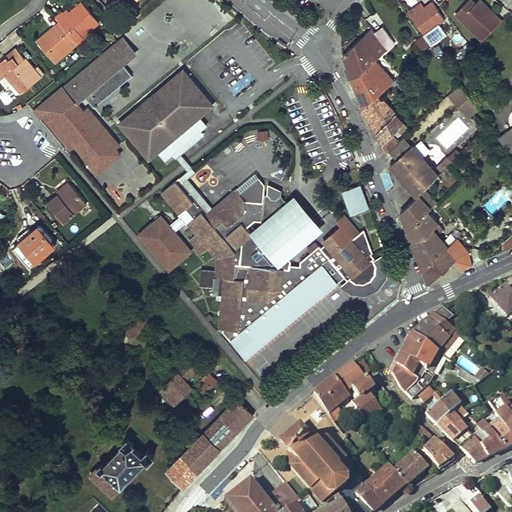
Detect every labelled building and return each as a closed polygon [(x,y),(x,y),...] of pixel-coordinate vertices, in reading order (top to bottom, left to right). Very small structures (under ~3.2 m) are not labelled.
[(464,5),(456,14),(483,40),(502,20),(490,9),(489,10),(488,9),(489,8),(480,0),(479,0),(475,4),(470,10),(464,5)] [(475,4),(471,0),(468,0),(464,5),(470,10),(475,4)] [(423,7),(411,16),(424,34),(445,18),(432,1),(423,7)] [(420,2),(407,11),(411,16),(423,7),(420,2)] [(63,12),(57,17),(60,21),(62,23),(78,43),(79,43),(86,37),(84,34),(92,28),(99,23),(83,3),(70,13),(67,16),(64,13),(63,12)] [(56,62),(78,43),(62,23),(56,29),(54,26),(37,41),(56,62)] [(375,33),(387,49),(395,43),(384,27),(375,33)] [(94,31),(92,28),(84,34),(86,37),(94,31)] [(353,80),(374,61),(387,49),(375,33),(372,29),(344,55),(349,67),(353,80)] [(123,35),(118,40),(121,44),(109,54),(119,66),(123,63),(137,52),(123,35)] [(419,48),(425,42),(420,37),(414,44),(419,48)] [(64,84),(70,92),(75,89),(79,93),(87,86),(91,90),(85,94),(93,104),(95,106),(97,105),(131,78),(133,75),(123,63),(119,66),(109,54),(121,44),(118,40),(64,84)] [(427,44),(425,42),(419,48),(421,50),(427,44)] [(466,56),(472,49),(466,43),(460,50),(466,56)] [(42,76),(17,47),(11,53),(13,56),(9,59),(6,56),(0,61),(0,74),(2,77),(9,72),(16,80),(14,81),(23,92),(42,76)] [(393,81),(374,61),(353,80),(358,93),(363,108),(379,94),(392,82),(393,81)] [(183,70),(120,123),(150,158),(158,150),(166,160),(173,154),(202,130),(208,125),(199,115),(212,105),(183,70)] [(405,70),(398,77),(404,82),(411,76),(405,70)] [(393,81),(392,82),(397,88),(404,82),(398,77),(393,81)] [(70,92),(64,84),(39,106),(74,145),(78,141),(101,168),(125,147),(119,142),(123,139),(95,106),(93,104),(85,111),(77,101),(70,92)] [(452,92),(449,94),(458,106),(461,104),(467,112),(477,104),(474,101),(468,94),(460,84),(452,92)] [(75,89),(70,92),(77,101),(85,94),(91,90),(87,86),(79,93),(75,89)] [(382,145),(386,154),(389,151),(399,142),(392,134),(397,129),(401,133),(408,127),(395,114),(396,113),(379,94),(363,108),(374,128),(377,135),(379,138),(382,145)] [(480,109),(477,104),(467,112),(461,104),(458,106),(467,118),(480,109)] [(511,155),(511,127),(499,137),(510,153),(511,155)] [(202,130),(173,154),(180,162),(188,172),(181,178),(208,211),(212,208),(188,179),(195,173),(184,159),(180,155),(205,134),(202,130)] [(269,131),(258,131),(258,139),(269,139),(269,131)] [(399,142),(389,151),(396,159),(412,145),(405,137),(399,142)] [(418,194),(438,175),(412,145),(396,159),(390,164),(391,164),(410,186),(417,195),(418,194)] [(118,159),(110,167),(116,172),(124,165),(118,159)] [(451,172),(447,166),(440,173),(444,178),(451,172)] [(289,267),(290,254),(292,236),(279,220),(280,209),(269,208),(268,210),(263,210),(263,214),(245,212),(246,202),(239,193),(236,190),(212,208),(208,211),(181,178),(162,194),(179,215),(185,208),(193,218),(187,224),(196,235),(189,241),(202,256),(209,250),(217,261),(216,273),(202,272),(201,287),(214,289),(214,297),(223,298),(220,330),(226,331),(226,335),(246,358),(344,276),(346,278),(353,283),(360,283),(369,280),(376,274),(376,265),(374,257),(371,253),(372,252),(371,246),(361,234),(353,241),(342,228),(324,243),(325,245),(321,249),(319,247),(312,253),(301,262),(301,268),(301,271),(289,270),(289,267)] [(257,178),(239,193),(246,202),(264,203),(265,195),(265,189),(257,178)] [(59,194),(71,184),(69,182),(57,191),(59,194)] [(87,204),(71,184),(59,194),(48,203),(64,223),(87,204)] [(358,185),(342,192),(351,215),(368,208),(358,185)] [(269,186),(268,195),(271,199),(277,200),(281,197),(281,192),(269,186)] [(403,223),(405,230),(427,211),(431,208),(418,194),(417,195),(401,211),(403,223)] [(268,195),(265,195),(264,203),(263,210),(268,210),(269,208),(280,209),(279,220),(292,236),(290,254),(296,249),(293,246),(298,243),(300,246),(319,230),(309,217),(305,220),(302,216),(305,213),(294,200),(288,205),(281,197),(277,200),(271,199),(268,195)] [(264,203),(246,202),(245,212),(263,214),(263,210),(264,203)] [(407,234),(412,248),(438,224),(427,211),(405,230),(407,234)] [(416,258),(421,269),(446,246),(437,236),(443,231),(438,224),(412,248),(416,258)] [(56,245),(39,225),(13,247),(29,267),(56,245)] [(511,232),(502,243),(505,250),(511,246),(511,232)] [(309,249),(312,253),(319,247),(316,243),(309,249)] [(175,246),(160,258),(175,277),(190,266),(175,246)] [(446,246),(421,269),(427,285),(440,274),(454,261),(449,255),(452,253),(446,246)] [(511,296),(511,278),(503,286),(511,296)] [(505,318),(511,312),(511,296),(503,286),(489,299),(505,318)] [(440,308),(433,314),(444,324),(452,316),(440,308)] [(433,314),(426,320),(448,337),(451,334),(453,335),(455,332),(444,324),(433,314)] [(144,346),(149,322),(133,318),(134,316),(131,315),(131,317),(130,317),(124,342),(144,346)] [(411,335),(440,355),(457,334),(455,332),(453,335),(451,334),(448,337),(426,320),(412,334),(411,335)] [(430,376),(441,357),(441,356),(440,355),(411,335),(404,348),(395,365),(391,373),(399,387),(411,400),(428,386),(432,377),(430,376)] [(180,377),(196,362),(191,358),(169,379),(168,378),(165,380),(166,382),(160,388),(175,403),(191,389),(184,382),(180,377)] [(354,366),(362,376),(370,371),(362,360),(354,366)] [(184,382),(200,366),(196,362),(180,377),(184,382)] [(313,395),(313,396),(333,424),(342,417),(336,408),(348,398),(345,394),(351,389),(364,379),(362,376),(354,366),(352,363),(333,378),(325,385),(313,395)] [(479,369),(473,379),(479,383),(489,375),(479,369)] [(473,379),(461,371),(457,377),(474,387),(479,383),(473,379)] [(218,381),(208,373),(202,377),(206,381),(200,387),(205,392),(218,381)] [(372,389),(364,379),(351,389),(355,395),(352,397),(355,400),(351,403),(364,421),(379,411),(366,393),(372,389)] [(459,406),(449,394),(441,401),(434,393),(433,395),(427,388),(418,396),(423,402),(431,396),(437,403),(424,415),(436,426),(459,406)] [(498,398),(504,407),(507,411),(511,407),(502,392),(499,395),(500,397),(498,398)] [(462,403),(454,393),(449,394),(459,406),(462,403)] [(253,414),(238,398),(221,417),(236,431),(251,416),(253,414)] [(458,448),(471,438),(457,422),(466,414),(461,408),(459,406),(436,426),(458,448)] [(466,414),(467,415),(469,414),(463,407),(461,408),(466,414)] [(511,417),(507,411),(504,407),(495,413),(498,418),(511,440),(511,417)] [(236,431),(221,417),(204,433),(219,448),(236,431)] [(511,444),(511,440),(498,418),(486,428),(503,449),(511,444)] [(368,426),(364,421),(354,428),(359,433),(368,426)] [(479,446),(487,457),(503,449),(486,428),(482,423),(476,428),(486,440),(479,446)] [(345,462),(347,461),(343,456),(340,457),(324,438),(317,445),(307,433),(306,434),(298,425),(280,441),(287,449),(286,450),(291,456),(286,461),(291,467),(289,468),(320,505),(344,485),(345,478),(343,476),(348,472),(350,470),(347,465),(345,462)] [(474,464),(487,457),(479,446),(486,440),(476,428),(474,426),(472,428),(477,433),(473,436),(471,438),(458,448),(474,464)] [(368,428),(363,433),(368,440),(374,435),(368,428)] [(427,440),(430,438),(421,429),(417,432),(423,439),(425,438),(427,440)] [(219,448),(204,433),(197,440),(168,469),(184,486),(189,479),(191,478),(198,471),(219,448)] [(90,475),(111,495),(144,460),(147,463),(153,456),(147,450),(142,455),(132,446),(134,444),(127,438),(121,445),(122,445),(103,465),(101,463),(90,475)] [(421,450),(437,469),(452,459),(432,440),(421,450)] [(356,454),(352,449),(343,456),(347,461),(348,460),(356,454)] [(411,453),(392,471),(405,486),(406,487),(426,469),(411,453)] [(392,471),(387,466),(364,486),(382,506),(405,486),(392,471)] [(282,511),(294,505),(299,502),(285,484),(271,495),(275,501),(269,506),(265,499),(249,479),(222,500),(231,511),(282,511)] [(337,496),(342,505),(348,502),(355,509),(359,506),(364,511),(368,509),(371,511),(373,511),(382,506),(364,486),(358,480),(352,487),(337,496)] [(476,511),(488,503),(478,489),(465,499),(476,511)] [(271,495),(265,499),(269,506),(275,501),(271,495)] [(345,511),(342,505),(337,496),(334,498),(336,504),(321,511),(345,511)] [(484,511),(491,506),(488,503),(476,511),(484,511)]
